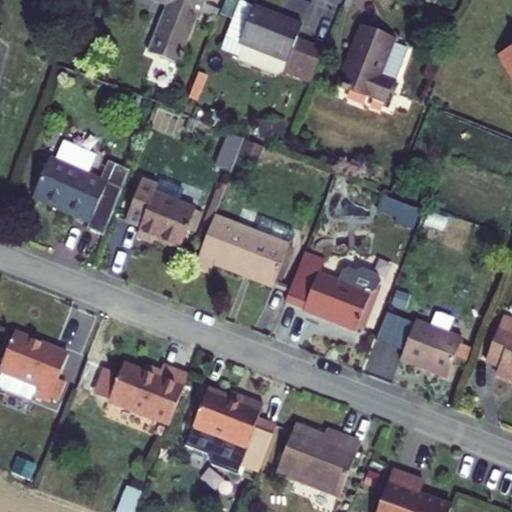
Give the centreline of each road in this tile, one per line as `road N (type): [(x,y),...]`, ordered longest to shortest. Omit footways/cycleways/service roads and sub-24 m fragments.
road 1 (residential): [(14,256),(511,466)]
road 2 (residential): [(14,256),(8,28)]
